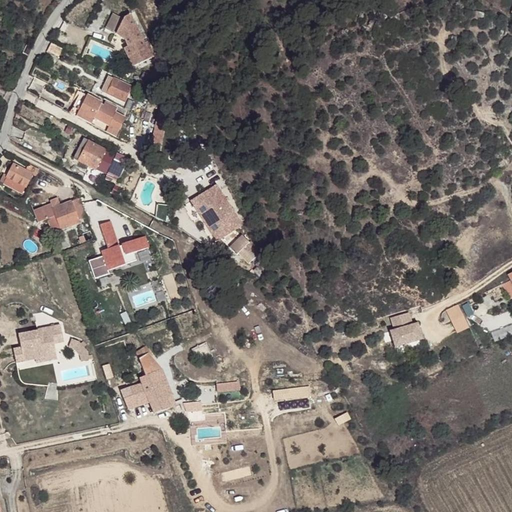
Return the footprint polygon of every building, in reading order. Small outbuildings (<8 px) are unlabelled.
[(112,13),(105,29),(116,34),(125,41),(128,47),(124,49),(132,66),(154,55),(147,41),(144,43),(130,14),(124,17),(123,19),(112,13)] [(51,43),(47,51),(58,57),(62,49),(51,43)] [(140,79),(145,82),(149,75),(144,72),(140,79)] [(108,76),(101,91),(124,101),(130,86),(108,76)] [(328,94),(334,91),(332,87),(328,85),(325,89),(328,94)] [(115,113),(117,108),(105,102),(103,106),(101,104),(102,103),(80,92),(70,113),(82,120),(84,117),(92,122),(94,118),(109,126),(119,131),(125,118),(115,113)] [(125,108),(129,110),(133,102),(128,100),(125,108)] [(119,131),(109,126),(106,132),(116,137),(119,131)] [(83,138),(73,158),(78,160),(88,141),(83,138)] [(88,141),(78,160),(96,170),(96,168),(107,174),(115,157),(104,151),(105,150),(88,141)] [(118,183),(130,158),(117,152),(115,157),(107,174),(105,178),(118,183)] [(39,170),(30,165),(27,172),(13,164),(7,176),(4,174),(0,181),(14,189),(17,183),(25,188),(32,174),(35,176),(39,170)] [(22,193),(25,188),(17,183),(14,189),(22,193)] [(57,198),(50,201),(51,204),(33,211),(38,223),(46,219),(52,217),(55,225),(59,223),(61,230),(79,223),(79,220),(86,217),(79,199),(71,202),(71,201),(60,205),(57,198)] [(168,222),(170,205),(157,203),(155,216),(168,222)] [(52,233),(61,230),(59,223),(55,225),(52,217),(46,219),(52,233)] [(135,260),(133,253),(134,252),(148,247),(145,237),(122,245),(123,248),(119,249),(119,247),(118,246),(109,222),(99,225),(108,249),(101,251),(103,256),(88,261),(94,279),(109,274),(108,271),(125,265),(125,263),(135,260)] [(242,235),(229,247),(237,255),(239,253),(249,263),(261,252),(251,242),(249,243),(242,235)] [(137,261),(134,252),(133,253),(135,260),(125,263),(125,265),(137,261)] [(266,264),(260,267),(264,274),(270,271),(266,264)] [(510,299),(511,297),(511,283),(511,281),(503,285),(510,299)] [(469,328),(459,304),(447,310),(458,333),(469,328)] [(125,325),(131,322),(126,312),(120,314),(125,325)] [(394,347),(422,339),(419,328),(412,330),(410,325),(412,324),(409,312),(391,317),(394,330),(390,331),(394,347)] [(63,342),(60,325),(49,327),(50,331),(38,334),(37,331),(18,335),(21,348),(21,351),(14,353),(16,363),(36,359),(48,356),(47,353),(55,351),(54,344),(63,342)] [(83,347),(80,344),(79,342),(71,339),(68,347),(74,349),(80,355),(81,361),(89,360),(88,355),(87,352),(83,347)] [(136,353),(139,359),(148,353),(145,348),(136,353)] [(48,356),(36,359),(36,362),(57,359),(55,351),(47,353),(48,356)] [(150,402),(154,414),(169,408),(165,397),(171,395),(162,369),(148,353),(139,359),(146,375),(140,378),(142,384),(129,387),(121,391),(129,409),(150,402)] [(186,409),(203,407),(202,398),(183,401),(184,410),(186,409)] [(186,409),(187,417),(204,414),(203,407),(186,409)]
